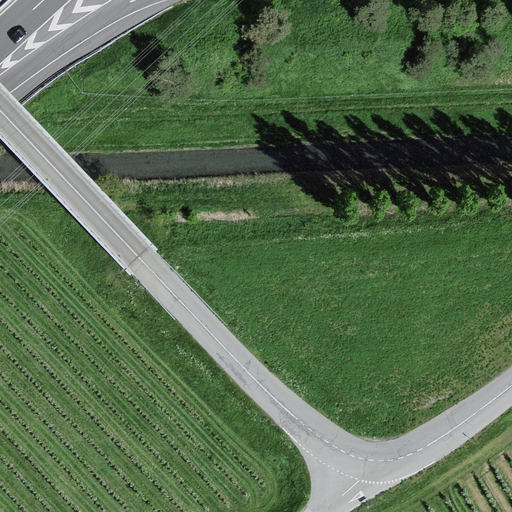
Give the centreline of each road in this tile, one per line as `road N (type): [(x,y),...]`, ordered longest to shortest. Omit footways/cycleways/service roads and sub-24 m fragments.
road 1 (unclassified): [(0,108),(276,400),(326,441),(374,460)]
road 2 (motorway): [(0,87),(133,0)]
road 3 (unclassified): [(511,385),(415,452),(374,460)]
